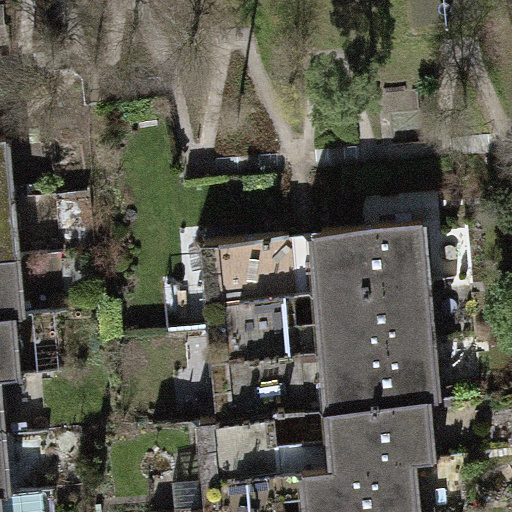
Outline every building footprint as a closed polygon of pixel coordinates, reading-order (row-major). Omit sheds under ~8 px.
[(0,135),(0,196),(12,195),(5,135),(0,135)] [(0,196),(0,255),(19,254),(12,195),(0,196)] [(315,228),(318,289),(427,279),(422,219),(315,228)] [(213,327),(298,319),(290,231),(206,238),(213,327)] [(48,237),(24,238),(24,249),(48,249),(48,237)] [(0,255),(0,313),(13,312),(23,312),(19,254),(0,255)] [(318,289),(324,348),(433,339),(427,279),(318,289)] [(52,298),(30,300),(31,312),(53,310),(52,298)] [(0,313),(0,375),(19,374),(13,312),(0,313)] [(298,319),(213,327),(224,415),(275,412),(306,409),(298,319)] [(439,397),(433,339),(324,348),(330,406),(429,397),(439,397)] [(433,457),(429,397),(330,406),(334,465),(414,458),(433,457)] [(275,412),(224,415),(201,417),(207,476),(174,479),(175,508),(199,506),(282,500),(275,412)] [(0,432),(0,492),(10,491),(5,433),(0,432)] [(304,467),(308,511),(418,511),(414,458),(334,465),(304,467)] [(283,511),(282,500),(199,506),(199,511),(283,511)]
